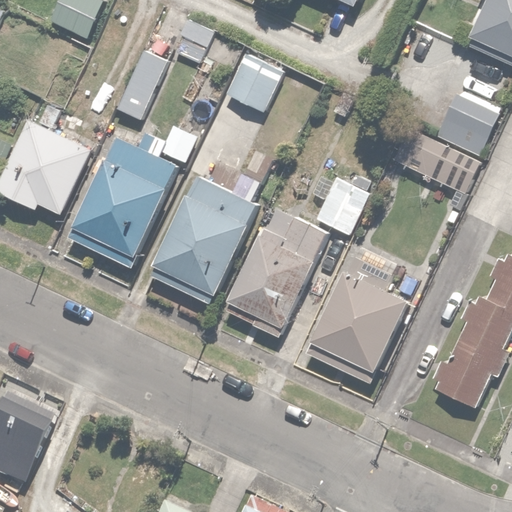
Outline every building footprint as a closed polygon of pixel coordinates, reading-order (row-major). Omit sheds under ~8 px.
[(511,0),(491,0),(473,41),(511,58),(511,0)] [(227,31),(195,15),(186,33),(190,35),(182,52),(211,66),(227,31)] [(152,46),(122,102),(144,115),(175,58),(152,46)] [(290,68),(252,50),(233,92),(270,109),(290,68)] [(435,132),(486,158),(511,107),(511,99),(464,75),(435,132)] [(195,95),(184,116),(204,127),(216,106),(195,95)] [(34,111),(0,181),(0,184),(44,206),(49,202),(71,213),(105,144),(64,124),(70,111),(52,102),(45,117),(34,111)] [(486,158),(435,132),(412,121),(395,154),(469,192),(486,158)] [(185,127),(174,151),(193,160),(204,137),(185,127)] [(124,135),(77,233),(138,262),(186,161),(169,153),(176,139),(157,130),(149,147),(124,135)] [(0,164),(13,140),(0,133),(0,164)] [(209,174),(160,271),(218,299),(268,200),(260,196),(269,178),(252,170),(242,190),(209,174)] [(229,308),(281,333),(286,322),(292,324),(340,228),(301,209),(292,228),(273,219),(229,308)] [(440,371),(452,377),(447,386),(481,402),(496,369),(505,373),(511,358),(511,348),(508,346),(511,336),(511,256),(505,253),(495,274),(503,278),(496,294),(490,292),(486,300),(476,296),(466,316),(475,320),(457,359),(446,357),(440,371)] [(363,254),(316,349),(378,380),(420,297),(394,284),(400,272),(363,254)] [(0,466),(31,480),(60,412),(14,392),(0,423),(0,466)] [(297,511),(257,492),(246,511),(297,511)] [(197,511),(171,499),(164,511),(197,511)]
